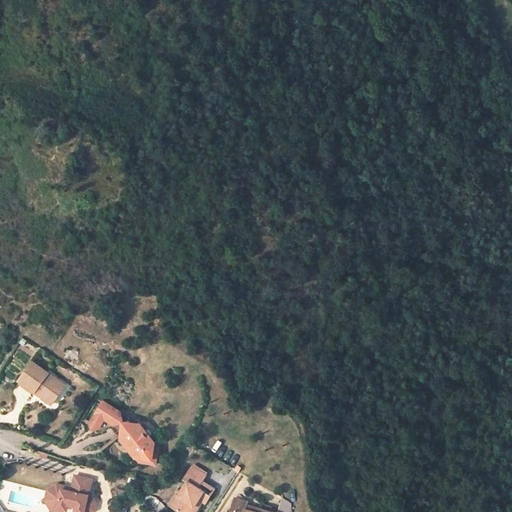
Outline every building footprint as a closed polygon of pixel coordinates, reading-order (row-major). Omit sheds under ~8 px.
[(33,362),(20,381),(35,391),(36,389),(41,393),(40,395),(52,404),(65,385),(33,362)] [(122,408),(105,397),(91,419),(101,425),(106,417),(113,422),(122,408)] [(125,432),(124,436),(138,455),(142,451),(144,453),(143,461),(157,463),(158,449),(151,449),(149,446),(154,443),(144,429),(147,427),(143,421),(139,424),(136,423),(125,432)] [(178,495),(176,494),(169,505),(180,511),(191,511),(200,499),(203,501),(206,503),(211,495),(199,488),(203,480),(206,475),(192,466),(184,479),(187,481),(178,495)] [(75,486),(74,489),(61,486),(54,489),(52,497),(55,504),(68,508),(69,503),(78,505),(76,510),(82,511),(92,511),(96,510),(98,503),(95,496),(91,494),(96,479),(79,474),(75,486)] [(215,488),(203,480),(199,488),(211,495),(215,488)] [(53,507),(69,511),(75,511),(76,510),(78,505),(69,503),(68,508),(55,504),(52,497),(54,489),(61,486),(74,489),(75,486),(60,482),(51,487),(48,496),(48,497),(53,507)] [(248,502),(236,498),(231,511),(271,511),(263,509),(262,511),(256,511),(246,508),(247,504),(248,502)] [(196,511),(203,501),(200,499),(191,511),(196,511)]
